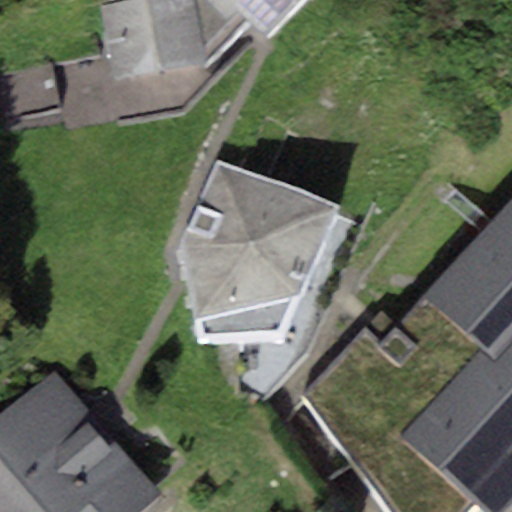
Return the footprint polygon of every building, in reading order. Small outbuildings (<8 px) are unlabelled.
[(190,0),(141,0),(99,9),(115,87),(205,69),(190,0)] [(204,0),(212,8),(219,0),(231,0),(273,38),(308,0),(204,0)] [(182,249),(202,344),(285,346),(339,204),(222,163),(182,249)] [(511,511),(511,202),(424,297),(396,329),(380,314),(303,398),(385,511),(470,511),(474,508),(477,511),(511,511)] [(53,373),(0,417),(0,511),(147,511),(162,499),(53,373)]
